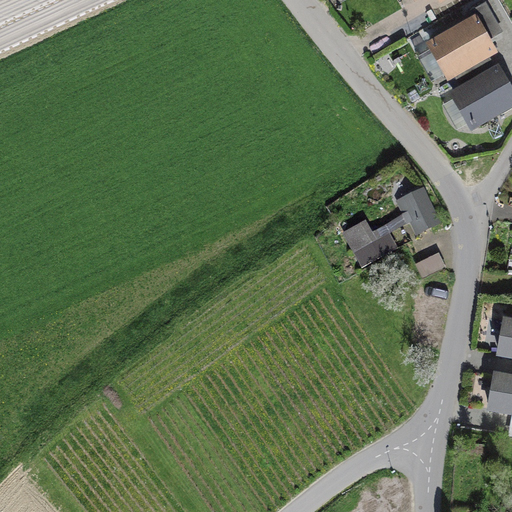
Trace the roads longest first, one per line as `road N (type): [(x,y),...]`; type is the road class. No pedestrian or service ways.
road 1 (tertiary): [(297,0),(455,189),(470,221)]
road 2 (tertiary): [(470,221),(464,297),(430,444)]
road 3 (tertiary): [(430,444),(362,463),(294,511)]
